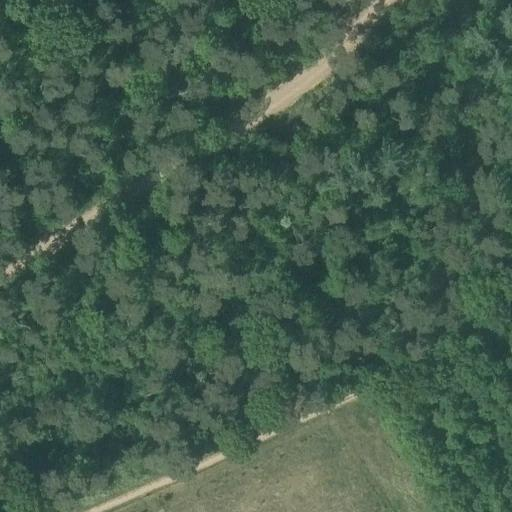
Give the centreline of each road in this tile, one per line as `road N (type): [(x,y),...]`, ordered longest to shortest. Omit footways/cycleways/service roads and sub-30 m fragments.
road 1 (track): [(0,278),(246,128),(395,0)]
road 2 (track): [(82,511),(511,327)]
